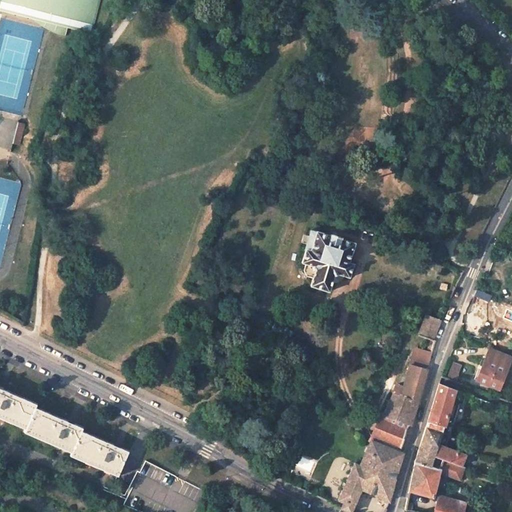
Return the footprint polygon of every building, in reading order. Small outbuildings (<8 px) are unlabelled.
[(91,0),(0,0),(0,9),(51,22),(49,30),(59,33),(61,25),(84,30),(91,0)] [(24,125),(18,123),(13,143),(20,144),(24,125)] [(330,231),(330,233),(317,228),(310,248),(306,247),(301,261),(312,265),(314,270),(309,283),(327,290),(331,277),(337,273),(348,277),(352,263),(347,261),(354,242),(341,238),(342,235),(330,231)] [(432,340),(440,320),(427,314),(418,335),(429,340),(424,368),(412,362),(406,384),(421,392),(436,341),(432,340)] [(498,390),(511,358),(489,350),(477,382),(498,390)] [(447,379),(457,382),(459,376),(459,375),(462,366),(453,363),(447,379)] [(399,380),(394,390),(418,402),(421,392),(406,384),(399,380)] [(465,454),(436,443),(454,389),(455,389),(440,383),(423,430),(418,447),(418,449),(461,465),(465,454)] [(70,452),(68,455),(116,475),(126,451),(110,444),(79,431),(80,429),(74,426),(61,420),(32,408),(33,405),(6,393),(0,390),(0,418),(23,428),(22,432),(70,452)] [(394,390),(383,411),(410,425),(411,425),(418,402),(394,390)] [(376,425),(370,437),(403,454),(401,449),(404,439),(405,435),(408,426),(410,425),(383,411),(376,425)] [(370,437),(358,460),(352,457),(334,493),(339,496),(337,501),(342,504),(340,508),(349,511),(351,511),(363,489),(389,501),(403,454),(370,437)] [(439,472),(459,479),(464,466),(418,449),(413,467),(408,490),(433,497),(439,472)] [(122,505),(139,511),(201,511),(205,505),(199,503),(204,492),(162,471),(143,461),(122,505)] [(462,511),(465,502),(437,495),(432,511),(462,511)]
